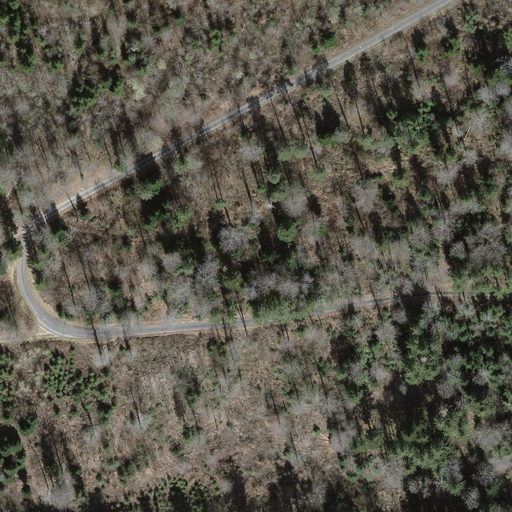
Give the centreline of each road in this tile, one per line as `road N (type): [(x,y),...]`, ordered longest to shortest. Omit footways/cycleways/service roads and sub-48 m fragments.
road 1 (unclassified): [(66,330),(46,324),(25,289),(23,246),(38,222),(446,0)]
road 2 (unclassified): [(66,330),(255,320),(455,291),(511,294)]
